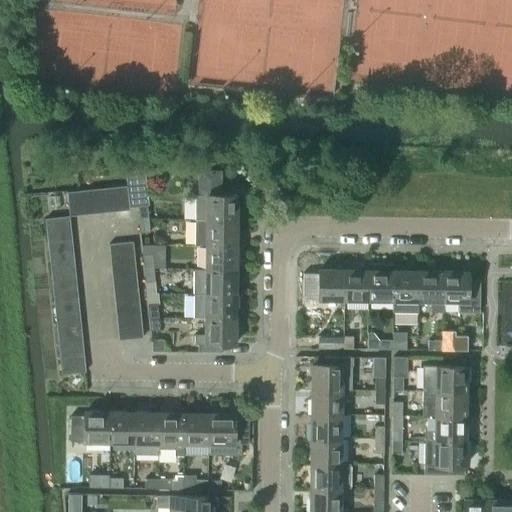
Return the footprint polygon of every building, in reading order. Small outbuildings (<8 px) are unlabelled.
[(138,220),(147,218),(146,206),(148,205),(144,170),(125,172),(126,186),(129,208),(137,207),(138,220)] [(195,194),(195,220),(206,220),(236,220),(236,195),(221,195),(222,171),(198,171),(197,194),(195,194)] [(129,209),(129,208),(126,186),(114,187),(117,211),(129,209)] [(105,212),(117,211),(114,187),(102,188),(105,212)] [(93,213),(105,212),(102,188),(90,189),(93,213)] [(81,214),(93,213),(90,189),(78,190),(81,214)] [(69,215),(81,214),(78,190),(66,191),(69,215)] [(46,230),(70,227),(69,215),(45,218),(46,230)] [(147,218),(138,220),(139,233),(149,232),(147,218)] [(195,220),(194,244),(205,245),(236,245),(236,220),(206,220),(195,220)] [(47,242),(71,239),(70,227),(46,230),(47,242)] [(48,254),(72,251),(71,239),(47,242),(48,254)] [(132,240),(108,243),(109,248),(110,259),(134,257),(132,245),(132,240)] [(205,245),(205,269),(235,270),(236,245),(205,245)] [(50,266),(74,263),(72,251),(48,254),(50,266)] [(143,269),(153,267),(151,254),(142,255),(143,269)] [(134,257),(110,259),(111,271),(135,268),(134,257)] [(51,278),(75,275),(74,263),(50,266),(51,278)] [(368,269),(368,299),(392,300),(393,269),(393,263),(368,263),(368,269)] [(153,267),(143,269),(145,282),(154,281),(153,267)] [(135,268),(111,271),(112,282),(136,280),(135,268)] [(319,268),(319,299),(344,299),(344,269),(319,268)] [(193,269),(193,294),(194,294),(205,294),(235,294),(235,270),(205,269),(193,269)] [(344,269),(344,299),(368,299),(368,269),(344,269)] [(392,300),(391,313),(417,313),(418,300),(418,270),(393,269),(392,300)] [(418,270),(418,300),(432,300),(431,312),(443,312),(443,300),(443,270),(418,270)] [(468,270),(443,270),(443,300),(460,301),(459,312),(479,312),(480,283),(468,282),(468,270)] [(52,290),(76,287),(75,275),(51,278),(52,290)] [(136,280),(112,282),(113,294),(137,291),(136,280)] [(53,302),(77,299),(76,287),(52,290),(53,302)] [(137,291),(113,294),(115,305),(139,303),(137,291)] [(194,318),(205,318),(235,319),(235,294),(205,294),(194,294),(194,318)] [(55,314),(79,311),(77,299),(53,302),(55,314)] [(139,303),(115,305),(116,317),(140,314),(139,303)] [(148,318),(158,317),(157,304),(147,305),(148,318)] [(56,326),(80,323),(79,311),(55,314),(56,326)] [(140,314),(116,317),(117,328),(141,326),(140,314)] [(158,317),(148,318),(150,331),(159,330),(158,317)] [(193,334),(193,344),(234,344),(235,319),(205,318),(204,334),(193,334)] [(57,338),(81,335),(80,323),(56,326),(57,338)] [(141,326),(117,328),(118,340),(142,337),(141,326)] [(455,329),(442,329),(442,341),(442,351),(454,351),(466,351),(467,351),(467,334),(455,334),(455,329)] [(58,350),(82,347),(81,335),(57,338),(58,350)] [(343,348),(343,335),(318,335),(318,348),(343,348)] [(343,335),(343,348),(353,348),(353,336),(343,335)] [(393,350),(393,340),(378,340),(378,350),(393,350)] [(393,340),(393,350),(405,350),(405,340),(393,340)] [(442,341),(427,341),(427,351),(442,351),(442,341)] [(60,362),(84,359),(82,347),(58,350),(60,362)] [(312,365),(312,389),(342,390),(351,390),(351,365),(353,365),(353,357),(325,356),(325,365),(312,365)] [(84,359),(60,362),(61,374),(85,371),(84,359)] [(436,391),(466,391),(467,367),(450,366),(436,366),(436,391)] [(374,390),(383,390),(384,377),(374,377),(374,390)] [(392,377),(392,391),(401,391),(402,377),(392,377)] [(342,415),(342,390),(312,389),(311,414),(342,415)] [(383,404),(383,390),(374,390),(374,404),(383,404)] [(422,416),(436,416),(466,416),(466,391),(436,391),(423,391),(422,416)] [(392,415),(401,416),(401,402),(392,402),(392,415)] [(110,442),(110,412),(86,412),(86,415),(71,415),(71,441),(110,442)] [(135,442),(135,412),(110,412),(110,442),(134,442),(135,442)] [(159,442),(160,413),(135,412),(135,442),(134,442),(134,454),(159,454),(159,448),(159,442)] [(184,455),(184,443),(185,413),(160,413),(159,442),(159,448),(174,449),(174,455),(184,455)] [(209,443),(209,413),(185,413),(184,443),(209,443)] [(209,413),(209,443),(209,454),(242,454),(242,444),(249,444),(249,418),(234,418),(234,414),(209,413)] [(341,439),(342,415),(311,414),(311,439),(341,439)] [(401,441),(401,416),(392,415),(392,441),(401,441)] [(435,430),(425,430),(425,440),(466,440),(466,416),(436,416),(435,430)] [(373,440),(383,440),(383,426),(373,426),(373,440)] [(341,464),(341,439),(311,439),(311,464),(341,464)] [(383,453),(383,440),(373,440),(373,453),(383,453)] [(425,440),(425,473),(449,474),(449,466),(465,466),(466,440),(425,440)] [(401,453),(401,441),(392,441),(391,453),(401,453)] [(311,464),(310,489),(341,489),(341,488),(349,488),(350,464),(341,464),(311,464)] [(373,474),(373,490),(382,490),(383,474),(373,474)] [(109,488),(110,478),(95,477),(94,487),(109,488)] [(110,478),(109,488),(122,488),(122,478),(110,478)] [(159,489),(159,479),(144,479),(144,488),(159,489)] [(159,479),(159,489),(171,489),(171,479),(159,479)] [(182,479),(182,489),(193,489),(208,489),(209,479),(193,479),(182,479)] [(209,479),(208,489),(220,489),(220,479),(209,479)] [(340,511),(341,489),(310,489),(309,511),(340,511)] [(382,502),(382,490),(373,490),(372,502),(382,502)] [(68,494),(67,511),(79,511),(80,495),(68,494)] [(169,494),(168,511),(209,511),(210,505),(206,504),(206,495),(169,494)] [(488,511),(489,500),(464,499),(463,511),(488,511)] [(511,511),(511,499),(489,500),(488,511),(511,511)]
